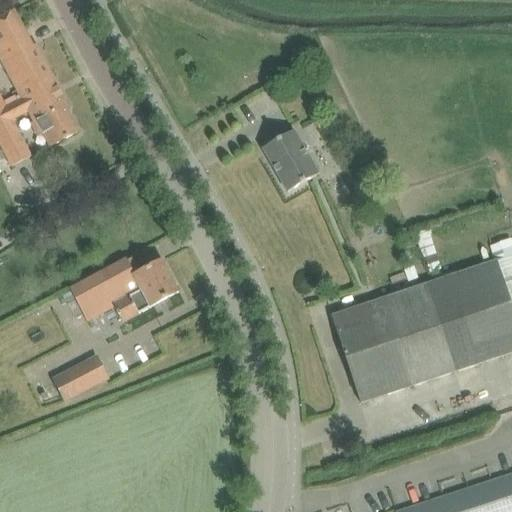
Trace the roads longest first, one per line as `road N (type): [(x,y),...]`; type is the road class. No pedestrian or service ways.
road 1 (tertiary): [(259,501),(259,388),(231,293),(63,0)]
road 2 (unclassified): [(511,437),(360,492),(259,501)]
